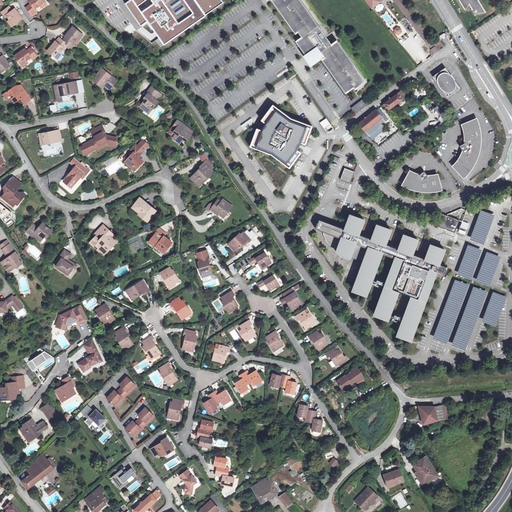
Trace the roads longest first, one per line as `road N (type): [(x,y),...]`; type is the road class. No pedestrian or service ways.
road 1 (residential): [(72,0),(189,103),(219,156),(403,403)]
road 2 (residential): [(492,183),(452,202),(410,202),(383,185),(341,128),(446,48),(451,55)]
road 3 (residential): [(9,129),(62,204),(90,207),(158,177),(173,193)]
road 4 (secondary): [(439,0),(506,109)]
